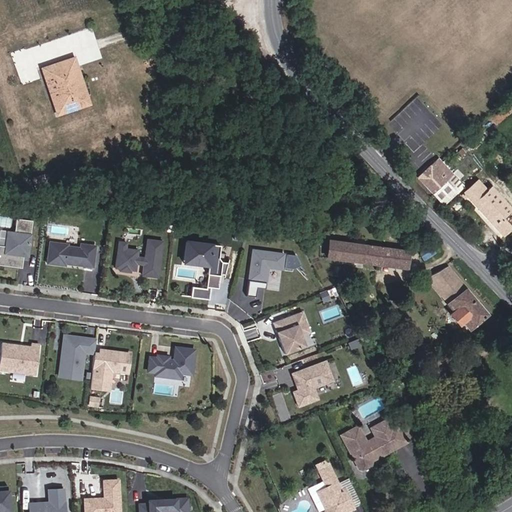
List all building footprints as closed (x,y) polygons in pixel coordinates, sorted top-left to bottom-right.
[(57,115),(89,104),(74,58),(48,67),(50,74),(44,76),(57,115)] [(50,74),(48,67),(42,69),(44,76),(50,74)] [(478,145),(487,137),(481,131),(472,139),(478,145)] [(438,158),(417,177),(432,193),(452,174),(438,158)] [(12,175),(18,173),(22,184),(30,181),(25,168),(20,170),(17,159),(7,162),(12,175)] [(494,183),(485,173),(477,180),(487,190),(491,187),(494,183)] [(452,174),(432,193),(443,205),(464,186),(452,174)] [(37,190),(47,187),(43,175),(33,178),(37,190)] [(511,210),(491,187),(487,190),(477,180),(472,185),(503,218),(511,210)] [(511,227),(503,218),(472,185),(464,192),(467,196),(503,236),(511,228),(511,227)] [(27,260),(32,222),(16,220),(14,234),(7,233),(5,248),(0,247),(0,266),(21,269),(22,259),(27,260)] [(157,278),(162,242),(152,241),(151,247),(145,246),(144,258),(136,257),(137,251),(124,249),(124,254),(116,253),(114,269),(119,269),(119,271),(130,273),(130,271),(135,271),(135,264),(143,265),(141,276),(157,278)] [(408,250),(333,241),(331,257),(405,268),(408,250)] [(124,249),(125,243),(118,242),(116,253),(124,254),(124,249)] [(93,268),(95,247),(80,245),(80,249),(67,247),(67,245),(49,243),(46,264),(64,266),(65,264),(74,265),(74,263),(77,264),(77,266),(93,268)] [(218,260),(219,247),(185,243),(183,262),(196,264),(196,261),(208,263),(206,276),(207,276),(205,290),(191,288),(190,299),(208,301),(210,289),(217,290),(219,276),(224,277),(227,264),(220,264),(218,260)] [(282,268),(284,252),(253,248),(247,294),(256,296),(257,286),(265,287),(268,266),(282,268)] [(299,254),(286,254),(286,266),(299,266),(299,254)] [(446,266),(426,277),(447,302),(446,304),(453,311),(451,313),(459,324),(462,322),(469,329),(486,313),(446,266)] [(296,330),(304,327),(300,314),(271,325),(282,356),(303,349),(299,337),(296,330)] [(307,334),(304,327),(296,330),(299,337),(307,334)] [(138,345),(139,337),(131,336),(130,344),(138,345)] [(79,382),(83,354),(93,356),(95,342),(63,338),(62,348),(64,349),(63,354),(61,353),(59,371),(71,373),(70,380),(79,382)] [(357,348),(354,342),(345,346),(347,352),(357,348)] [(0,372),(34,377),(38,348),(30,346),(30,349),(24,349),(22,350),(19,350),(17,348),(0,346),(0,348),(0,372)] [(190,377),(193,353),(174,350),(172,363),(167,362),(167,360),(156,358),(156,361),(148,360),(146,374),(154,375),(153,378),(179,381),(179,375),(190,377)] [(126,375),(128,357),(98,353),(97,360),(93,360),(89,390),(107,392),(110,373),(126,375)] [(312,391),(332,384),(325,364),(291,376),(293,383),(296,382),(299,391),(292,394),(297,409),(316,402),(312,391)] [(70,380),(71,373),(59,371),(58,379),(70,380)] [(101,398),(90,397),(89,408),(100,409),(101,398)] [(255,431),(258,422),(252,420),(249,429),(255,431)] [(380,429),(367,435),(370,442),(384,436),(380,429)] [(362,447),(354,431),(336,438),(352,473),(356,474),(365,469),(366,465),(390,454),(390,452),(401,447),(396,436),(393,431),(384,436),(370,442),(368,447),(366,448),(362,447)] [(396,436),(401,447),(410,442),(404,431),(396,436)] [(329,462),(318,468),(320,473),(332,468),(329,462)] [(326,511),(355,511),(356,511),(347,491),(344,492),(332,468),(320,473),(328,490),(331,498),(323,501),(327,511),(326,511)] [(117,511),(116,482),(101,483),(102,500),(82,501),(82,511),(117,511)] [(328,490),(320,493),(323,501),(331,498),(328,490)] [(62,511),(62,491),(47,492),(48,505),(42,505),(42,507),(35,507),(35,505),(27,506),(27,511),(62,511)] [(185,511),(185,501),(146,503),(146,506),(137,506),(137,511),(185,511)]
